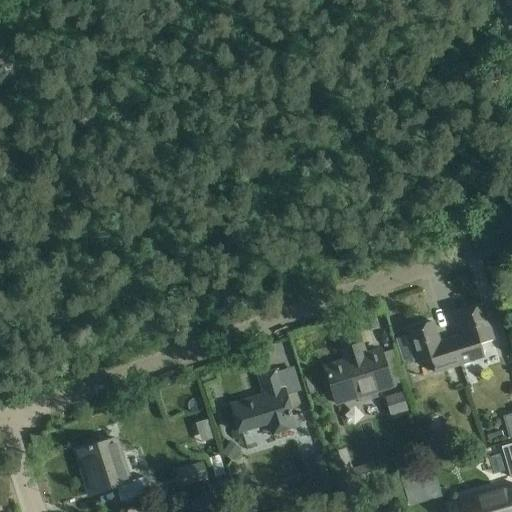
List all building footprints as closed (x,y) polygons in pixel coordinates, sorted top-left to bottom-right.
[(452,340),(460,366),(484,359),(479,345),(493,340),(483,307),(458,315),(464,336),(452,340)] [(434,374),(460,366),(452,340),(440,344),(434,322),(408,331),(418,364),(430,360),(434,374)] [(393,388),(387,369),(381,350),(366,355),(363,345),(350,349),(354,359),(326,368),(337,405),(358,399),(360,403),(378,398),(377,393),(393,388)] [(232,406),(238,425),(240,433),(271,424),(274,435),(295,429),(292,418),(293,417),(291,409),(285,390),(283,390),(277,371),(260,377),(266,396),(232,406)] [(174,390),(159,395),(166,416),(180,411),(174,390)] [(392,417),(408,412),(403,394),(386,399),(392,417)] [(348,428),(362,425),(359,410),(345,413),(348,428)] [(506,438),(511,437),(511,411),(503,413),(506,438)] [(193,423),(198,444),(210,441),(205,420),(193,423)] [(121,502),(151,492),(146,477),(131,482),(117,439),(79,451),(87,478),(84,479),(90,496),(117,488),(121,502)] [(231,441),(222,454),(232,461),(241,449),(231,441)] [(511,445),(502,448),(510,478),(511,477),(511,445)] [(203,462),(176,471),(181,488),(209,479),(203,462)] [(432,469),(401,478),(406,492),(436,483),(432,469)] [(329,478),(315,483),(318,492),(332,487),(329,478)] [(388,485),(379,489),(383,500),(392,496),(388,485)] [(511,511),(511,488),(464,501),(466,511),(511,511)] [(200,511),(217,511),(219,511),(204,493),(193,503),(200,511)]
